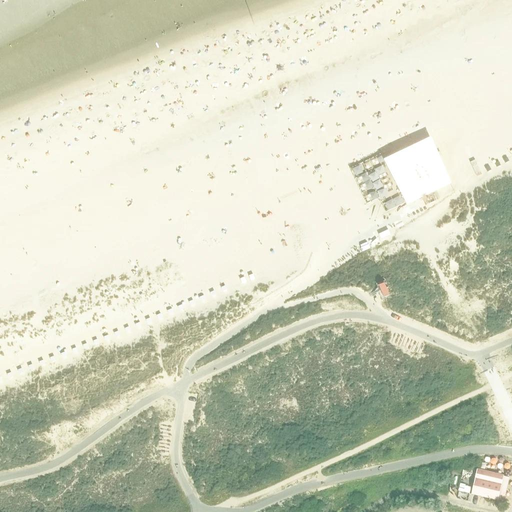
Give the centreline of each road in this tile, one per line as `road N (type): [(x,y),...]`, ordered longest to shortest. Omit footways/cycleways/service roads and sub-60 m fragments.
road 1 (track): [(210,511),(493,384)]
road 2 (track): [(226,511),(392,466),(464,451),(511,452)]
road 3 (track): [(360,251),(198,355),(184,382)]
road 4 (track): [(205,511),(175,459),(184,382)]
road 5 (track): [(266,310),(350,293),(392,323)]
